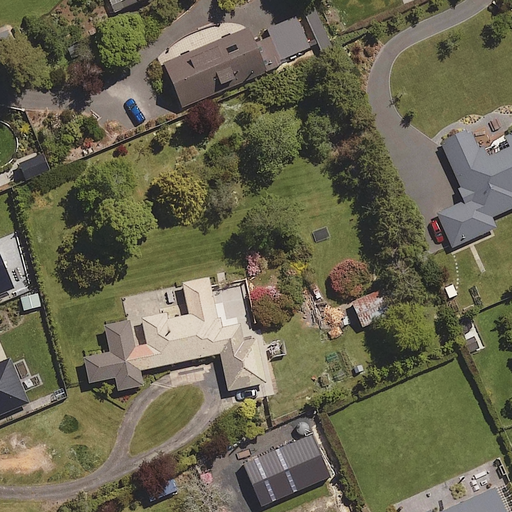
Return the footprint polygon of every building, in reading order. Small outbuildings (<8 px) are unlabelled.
[(164,60),(186,112),(269,77),(247,25),(164,60)] [(485,125),(469,132),(465,126),(440,138),(468,197),(436,212),(452,245),(496,224),(491,215),(511,204),(511,124),(490,136),(485,125)] [(47,170),(41,152),(19,160),(25,177),(47,170)] [(0,287),(9,284),(0,261),(0,287)] [(147,342),(151,365),(219,351),(227,388),(265,380),(256,336),(243,339),(239,319),(218,323),(208,275),(182,280),(188,312),(165,317),(164,311),(141,315),(147,342)] [(389,313),(380,288),(350,300),(360,324),(389,313)] [(40,304),(37,291),(19,296),(22,309),(40,304)] [(151,365),(147,342),(134,345),(128,317),(103,322),(109,348),(83,353),(89,380),(114,374),(117,388),(144,382),(141,367),(151,365)] [(0,360),(0,408),(27,398),(9,356),(0,360)] [(228,446),(234,460),(306,429),(300,416),(228,446)] [(434,511),(428,511),(427,508),(417,511),(505,511),(493,485),(434,511)]
